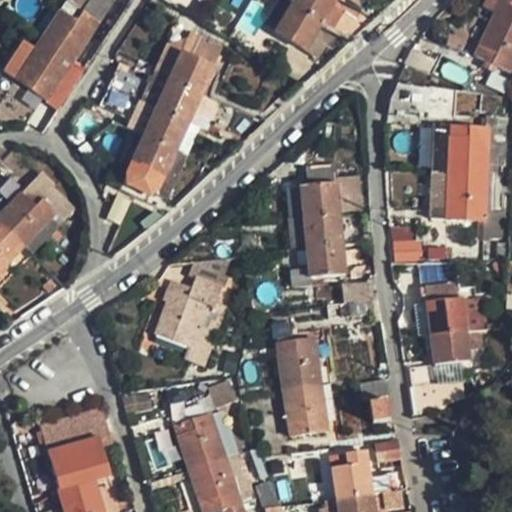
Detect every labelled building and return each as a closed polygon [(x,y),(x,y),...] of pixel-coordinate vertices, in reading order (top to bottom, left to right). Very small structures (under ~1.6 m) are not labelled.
[(87,0),(78,14),(81,15),(95,24),(110,0),(87,0)] [(293,0),(288,9),(320,29),(333,7),(337,0),(293,0)] [(488,0),(483,12),(496,18),(504,0),(488,0)] [(511,0),(504,0),(496,18),(511,25),(511,0)] [(57,12),(75,24),(81,15),(78,14),(62,3),(57,12)] [(333,7),(320,29),(331,35),(344,13),(333,7)] [(273,34),(306,54),(318,60),(323,50),(332,56),(342,41),(331,35),(320,29),(288,9),(273,34)] [(69,61),(95,24),(81,15),(75,24),(57,12),(38,41),(69,61)] [(508,76),(511,66),(511,25),(496,18),(475,60),(508,76)] [(221,51),(188,36),(164,48),(150,77),(167,84),(199,98),(221,51)] [(44,99),(69,61),(38,41),(30,53),(12,80),(44,99)] [(3,73),(12,80),(30,53),(20,46),(3,73)] [(439,64),(413,49),(404,63),(430,80),(439,64)] [(82,69),(69,61),(44,99),(56,108),(82,69)] [(113,71),(105,88),(138,103),(147,85),(113,71)] [(138,103),(138,105),(154,112),(167,84),(150,77),(147,85),(138,103)] [(167,84),(154,112),(186,125),(190,116),(199,98),(167,84)] [(425,113),(432,90),(395,84),(389,100),(425,113)] [(129,125),(138,105),(106,91),(96,112),(129,125)] [(217,106),(199,98),(190,116),(209,123),(217,106)] [(129,125),(125,134),(142,141),(154,112),(138,105),(129,125)] [(154,112),(142,141),(174,155),(186,125),(154,112)] [(484,118),(483,128),(486,128),(485,160),(504,160),(505,118),(484,118)] [(187,161),(199,131),(186,125),(174,155),(185,160),(187,161)] [(435,175),(449,176),(450,127),(436,127),(435,175)] [(483,128),(450,127),(449,176),(484,176),(485,160),(486,128),(483,128)] [(131,167),(162,181),(167,171),(174,155),(142,141),(131,167)] [(162,181),(155,195),(167,200),(185,160),(174,155),(167,171),(162,181)] [(485,160),(484,176),(496,176),(508,176),(509,161),(504,160),(485,160)] [(155,195),(162,181),(131,167),(120,191),(150,205),(155,195)] [(312,190),(337,187),(336,169),(310,172),(312,190)] [(435,211),(448,211),(449,176),(435,175),(435,211)] [(483,225),(484,176),(449,176),(448,211),(448,224),(475,225),(483,225)] [(496,209),(496,176),(484,176),(483,225),(475,225),(474,239),(501,238),(502,209),(496,209)] [(341,217),(369,213),(367,182),(337,187),(341,217)] [(20,196),(32,207),(38,200),(41,197),(29,187),(20,196)] [(301,192),(304,221),(341,217),(337,187),(312,190),(301,192)] [(41,197),(38,200),(53,213),(63,222),(74,210),(50,188),(41,197)] [(288,222),(304,221),(301,192),(285,194),(288,222)] [(0,214),(0,226),(21,247),(53,213),(38,200),(32,207),(20,196),(18,195),(0,214)] [(53,213),(21,247),(31,256),(63,222),(53,213)] [(304,221),(308,254),(345,250),(341,217),(304,221)] [(288,222),(291,256),(308,254),(304,221),(288,222)] [(0,269),(21,247),(0,226),(0,269)] [(411,245),(409,227),(393,228),(395,247),(411,245)] [(395,247),(396,262),(434,260),(441,258),(440,246),(423,248),(423,245),(411,245),(395,247)] [(494,246),(494,262),(509,261),(510,246),(494,246)] [(348,279),(345,250),(308,254),(310,274),(310,283),(348,279)] [(225,266),(199,268),(195,278),(217,286),(225,266)] [(290,295),(311,293),(310,283),(310,274),(288,276),(290,295)] [(208,308),(217,286),(195,278),(186,300),(208,308)] [(421,292),(424,310),(457,305),(454,286),(421,292)] [(344,290),(345,307),(376,303),(373,287),(344,290)] [(167,292),(162,307),(165,308),(181,314),(186,300),(167,292)] [(190,351),(208,308),(186,300),(181,314),(165,308),(154,336),(190,351)] [(378,317),(376,303),(345,307),(342,307),(344,322),(378,317)] [(461,333),(457,305),(424,310),(427,337),(461,333)] [(461,333),(427,337),(431,367),(434,369),(466,364),(461,333)] [(279,393),(316,387),(308,343),(289,345),(291,356),(273,358),(279,393)] [(227,353),(220,383),(236,380),(242,357),(227,353)] [(435,385),(434,369),(431,367),(411,369),(414,389),(432,386),(435,385)] [(355,383),(357,399),(383,395),(381,379),(355,383)] [(414,389),(408,390),(413,420),(439,416),(460,405),(456,383),(435,385),(432,386),(414,389)] [(279,393),(286,442),(324,436),(316,387),(279,393)] [(211,391),(214,410),(229,407),(226,388),(211,391)] [(151,410),(146,394),(120,398),(125,416),(151,410)] [(364,406),(368,425),(386,421),(383,403),(364,406)] [(74,418),(82,446),(44,456),(50,475),(55,493),(90,483),(107,479),(98,450),(110,446),(100,410),(74,418)] [(240,455),(226,413),(210,418),(224,461),(240,455)] [(36,429),(44,456),(82,446),(74,418),(36,429)] [(189,473),(224,461),(210,418),(192,424),(196,436),(178,442),(189,473)] [(192,424),(174,430),(178,442),(196,436),(192,424)] [(30,480),(50,475),(44,456),(36,429),(16,435),(30,480)] [(376,464),(401,461),(397,445),(373,449),(376,464)] [(342,458),(344,471),(366,468),(363,454),(342,458)] [(255,501),(240,455),(224,461),(240,507),(255,501)] [(224,511),(240,507),(224,461),(189,473),(202,511),(224,511)] [(330,472),(336,504),(371,499),(368,483),(366,468),(344,471),(330,472)] [(50,475),(30,480),(35,498),(39,511),(60,511),(55,493),(50,475)] [(260,486),(265,511),(273,511),(284,507),(274,479),(260,486)] [(383,480),(368,483),(371,499),(380,497),(386,496),(383,480)] [(55,493),(60,511),(98,511),(90,483),(55,493)] [(371,499),(373,511),(382,511),(381,503),(380,497),(371,499)] [(336,504),(336,511),(373,511),(371,499),(336,504)] [(381,503),(382,511),(395,511),(401,511),(399,499),(381,503)]
